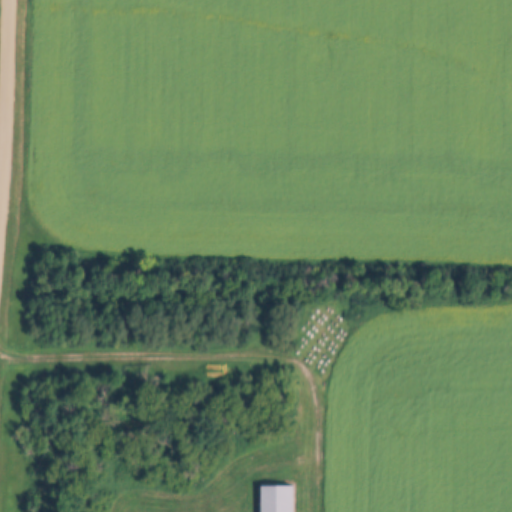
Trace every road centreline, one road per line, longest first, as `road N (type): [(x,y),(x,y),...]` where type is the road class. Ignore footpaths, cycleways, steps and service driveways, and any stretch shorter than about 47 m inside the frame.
road 1 (track): [(323,511),(322,400),(318,380),(297,356),(263,349),(0,353)]
road 2 (residential): [(0,246),(14,0)]
